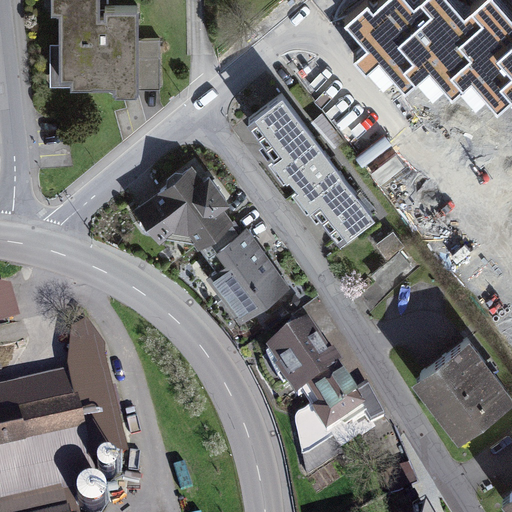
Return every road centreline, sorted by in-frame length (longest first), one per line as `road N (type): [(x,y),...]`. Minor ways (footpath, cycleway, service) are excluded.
road 1 (residential): [(197,109),(300,243),(467,511)]
road 2 (tertiary): [(265,511),(246,425),(211,359),(164,307),(116,272),(54,251)]
road 3 (unknown): [(293,28),(427,166),(511,218)]
road 4 (residential): [(9,240),(14,154),(0,20)]
road 5 (residential): [(197,109),(62,223),(54,251)]
road 6 (residential): [(197,109),(326,0)]
